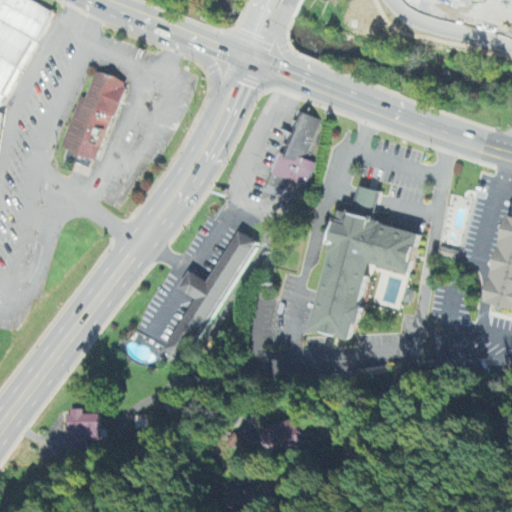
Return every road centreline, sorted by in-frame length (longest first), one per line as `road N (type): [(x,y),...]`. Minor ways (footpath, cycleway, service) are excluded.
road 1 (primary): [(0,429),(183,190),(249,60)]
road 2 (primary): [(511,155),(96,0)]
road 3 (residential): [(315,221),(293,318),(293,359)]
road 4 (residential): [(511,49),(426,31),(386,0)]
road 5 (residential): [(369,105),(350,160),(319,190),(315,221)]
